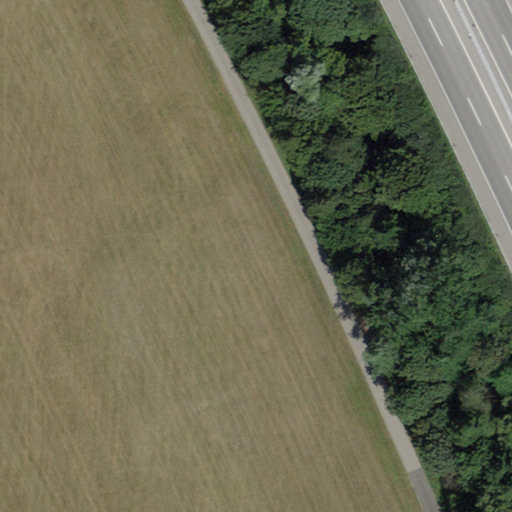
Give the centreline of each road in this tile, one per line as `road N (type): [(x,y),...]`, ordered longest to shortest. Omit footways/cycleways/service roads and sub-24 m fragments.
road 1 (track): [(432,511),(183,0)]
road 2 (motorway): [(418,0),(511,192)]
